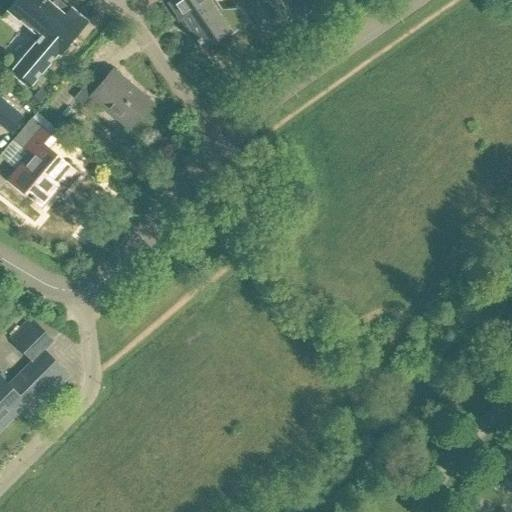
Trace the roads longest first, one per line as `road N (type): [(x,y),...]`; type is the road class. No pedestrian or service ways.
road 1 (unclassified): [(220,144),(288,83),(411,0)]
road 2 (residential): [(0,483),(85,400),(90,365),(80,295)]
road 3 (unclassified): [(80,295),(112,275),(220,144)]
road 4 (residential): [(220,144),(119,0)]
